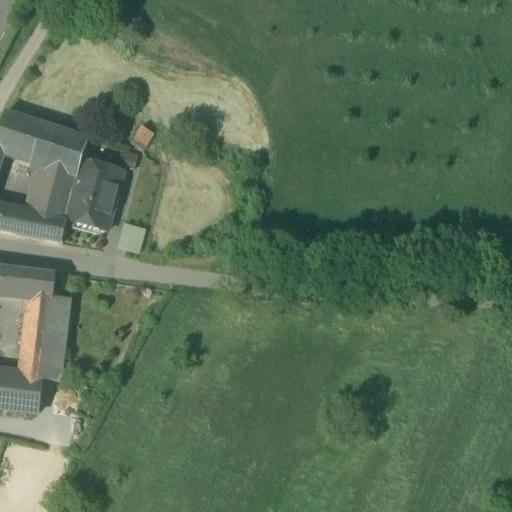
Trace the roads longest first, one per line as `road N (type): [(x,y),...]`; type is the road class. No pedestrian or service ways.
road 1 (track): [(165,277),(511,301)]
road 2 (residential): [(0,252),(165,277)]
road 3 (track): [(0,111),(65,0)]
